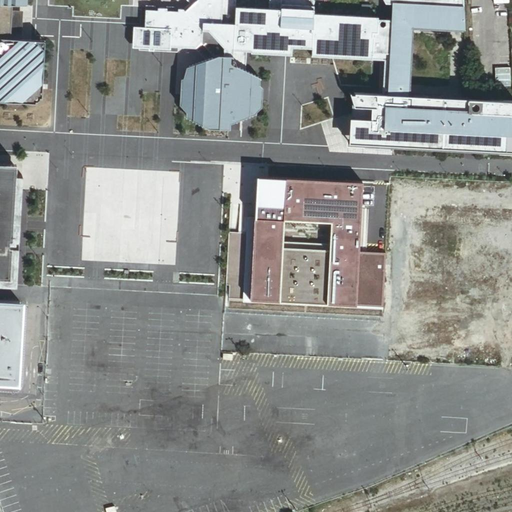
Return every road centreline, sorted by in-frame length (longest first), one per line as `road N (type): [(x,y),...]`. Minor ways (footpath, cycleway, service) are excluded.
road 1 (residential): [(0,141),(511,168)]
road 2 (residential): [(0,403),(27,404),(33,308)]
